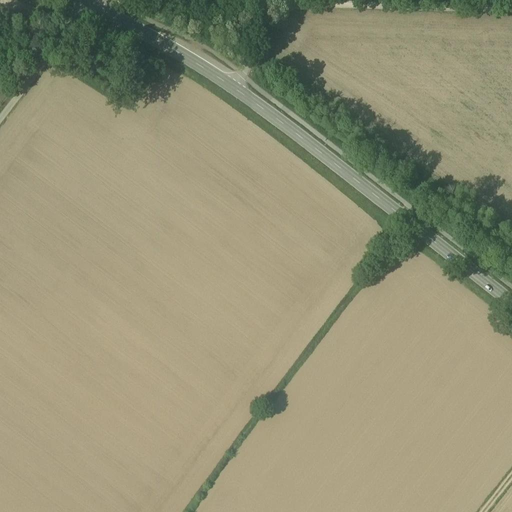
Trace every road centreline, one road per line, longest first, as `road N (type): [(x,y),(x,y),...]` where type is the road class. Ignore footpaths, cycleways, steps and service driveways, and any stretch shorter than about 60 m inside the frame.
road 1 (primary): [(511,305),(231,87)]
road 2 (unclassified): [(287,7),(511,9)]
road 3 (primary): [(231,87),(90,7)]
road 4 (unclassified): [(0,122),(90,7)]
